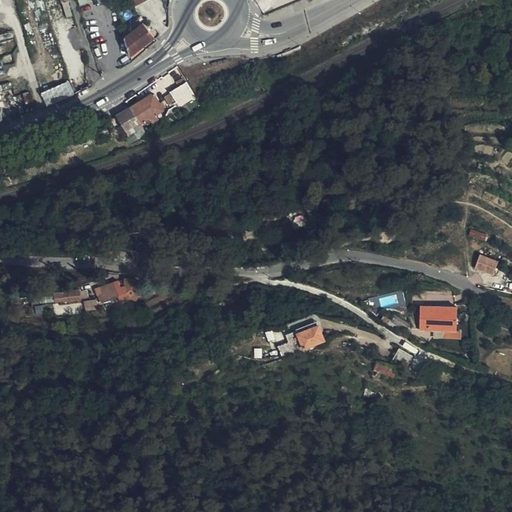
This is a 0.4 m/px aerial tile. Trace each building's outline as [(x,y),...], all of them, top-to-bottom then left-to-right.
[(144,21),(124,34),(132,58),(156,40),(146,28),(148,26),(144,21)] [(195,95),(189,82),(171,91),(178,104),(195,95)] [(164,111),(154,93),(118,114),(130,134),(144,127),(143,124),(151,119),(153,123),(158,120),(156,116),(164,111)] [(0,123),(0,125),(11,121),(8,111),(0,113),(0,123)] [(268,228),(256,230),(257,238),(269,235),(268,228)] [(244,233),(228,236),(229,244),(245,241),(244,233)] [(496,255),(478,248),(473,262),(490,269),(496,255)] [(123,276),(121,290),(133,293),(136,278),(123,276)] [(93,293),(112,292),(111,285),(116,284),(115,277),(97,279),(98,286),(93,286),(93,293)] [(59,295),(75,293),(72,283),(58,284),(59,295)] [(133,293),(121,290),(120,296),(132,298),(133,293)] [(370,297),(372,308),(399,302),(397,291),(370,297)] [(80,303),(91,302),(90,293),(78,294),(80,303)] [(454,303),(416,302),(415,327),(453,328),(454,303)] [(292,330),(298,349),(302,348),(301,343),(319,337),(314,321),(292,330)] [(284,355),(298,349),(292,330),(287,332),(288,337),(279,341),(284,355)] [(394,361),(398,351),(393,348),(388,358),(394,361)] [(408,356),(398,351),(394,361),(402,366),(408,356)] [(369,369),(388,377),(392,365),(373,357),(369,369)]
